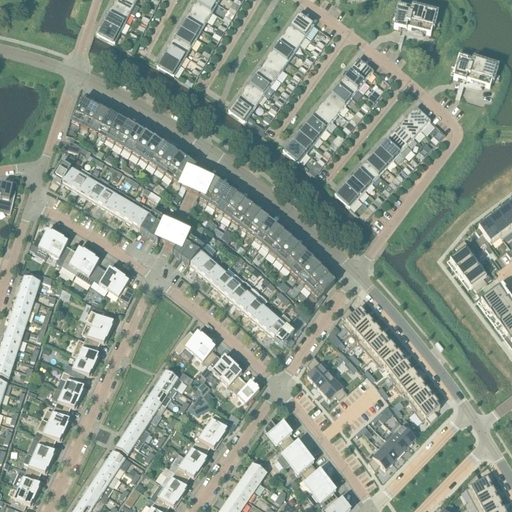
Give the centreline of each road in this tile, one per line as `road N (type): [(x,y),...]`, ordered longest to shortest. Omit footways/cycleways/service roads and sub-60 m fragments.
road 1 (unclassified): [(358,271),(211,150),(74,72)]
road 2 (residential): [(49,511),(154,279)]
road 3 (residential): [(358,271),(456,138),(446,114),(409,82)]
road 4 (unclassified): [(474,420),(358,271)]
road 5 (residential): [(278,388),(154,279)]
road 6 (residential): [(373,511),(278,388)]
road 7 (residential): [(193,511),(278,388)]
road 8 (residential): [(154,279),(31,204)]
road 9 (residential): [(278,388),(358,271)]
road 10 (unclassified): [(474,420),(452,427),(373,511)]
road 11 (residential): [(274,137),(348,34)]
road 12 (residential): [(329,180),(409,82)]
